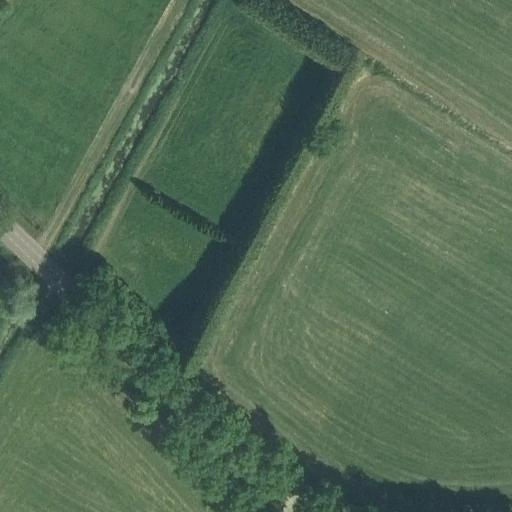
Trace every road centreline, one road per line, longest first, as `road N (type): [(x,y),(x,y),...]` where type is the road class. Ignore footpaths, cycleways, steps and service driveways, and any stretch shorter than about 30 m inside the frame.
road 1 (unclassified): [(308,511),(236,455),(0,223)]
road 2 (track): [(38,261),(186,0)]
